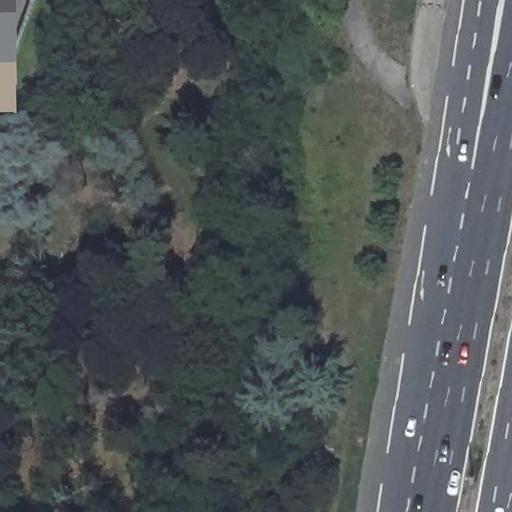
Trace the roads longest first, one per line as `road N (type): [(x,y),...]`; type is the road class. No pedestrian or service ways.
road 1 (trunk): [(481,0),(395,511)]
road 2 (trunk): [(511,71),(426,511)]
